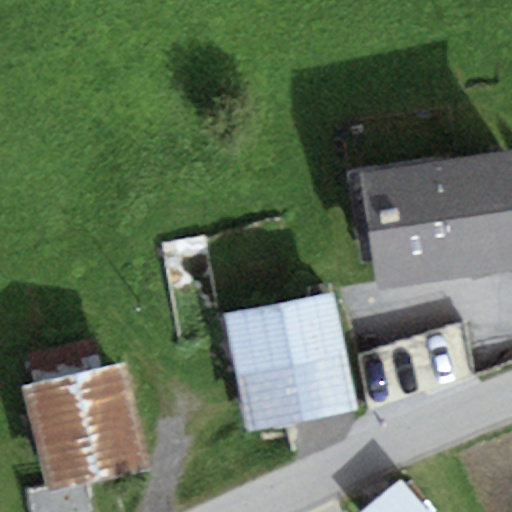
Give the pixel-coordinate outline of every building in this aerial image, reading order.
[(511,161),(400,175),(412,280),(511,269),(511,161)] [(355,307),(246,328),(268,443),(377,422),(355,307)] [(468,338),(371,365),(384,413),(481,386),(468,338)] [(151,372),(48,392),(67,493),(170,474),(151,372)] [(442,511),(430,495),(406,511),(442,511)]
